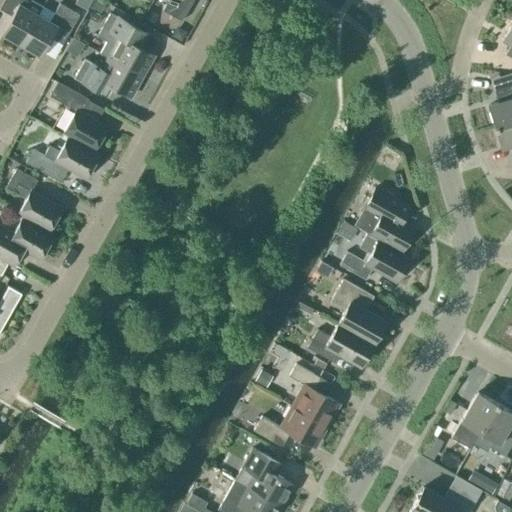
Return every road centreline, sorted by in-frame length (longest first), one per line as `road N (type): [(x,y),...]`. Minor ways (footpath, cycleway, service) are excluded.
road 1 (residential): [(0,374),(26,350),(230,0)]
road 2 (residential): [(342,511),(441,336)]
road 3 (residential): [(465,256),(424,94)]
road 4 (residential): [(424,94),(457,81),(484,0)]
